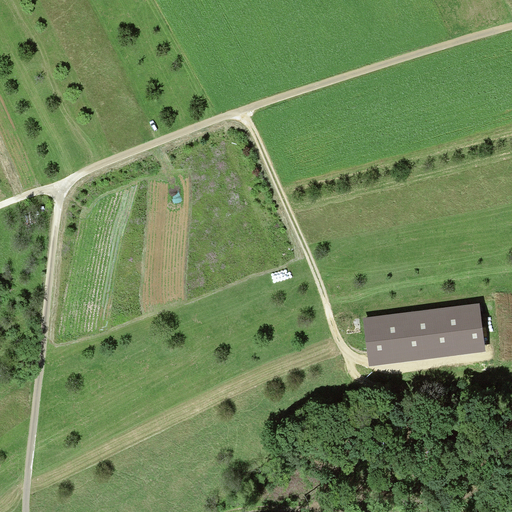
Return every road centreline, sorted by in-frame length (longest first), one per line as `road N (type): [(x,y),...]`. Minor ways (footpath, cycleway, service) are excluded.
road 1 (track): [(28,511),(44,304),(63,184),(237,111),(511,25)]
road 2 (track): [(369,410),(317,273),(251,124),(237,111)]
road 3 (track): [(489,355),(373,369),(346,356)]
